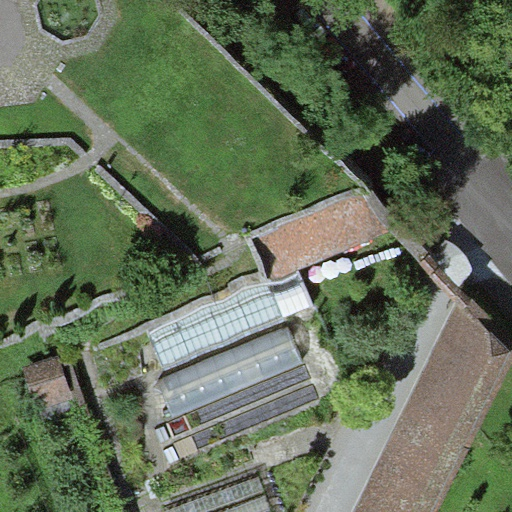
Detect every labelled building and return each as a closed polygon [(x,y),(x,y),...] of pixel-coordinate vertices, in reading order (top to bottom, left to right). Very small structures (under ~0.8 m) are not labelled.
[(376,181),(266,233),(284,271),(394,219),(376,181)] [(316,271),(149,317),(184,445),(352,399),(316,271)] [(424,511),(509,335),(455,290),(349,511),(424,511)] [(60,351),(24,364),(40,406),(75,393),(60,351)] [(170,502),(174,511),(282,511),(261,462),(170,502)]
